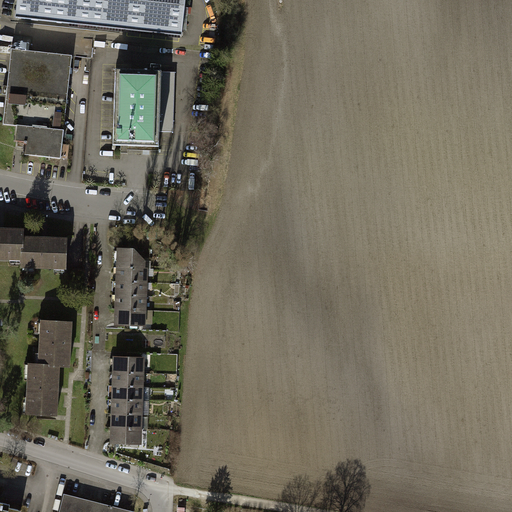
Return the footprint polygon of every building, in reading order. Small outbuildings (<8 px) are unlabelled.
[(21,0),(19,22),(185,40),(189,0),(21,0)] [(69,57),(10,50),(1,125),(13,126),(11,140),(24,141),(22,153),(57,157),(69,57)] [(160,67),(114,66),(112,144),(158,145),(160,67)] [(24,226),(0,225),(0,258),(20,259),(20,266),(67,268),(68,236),(23,234),(24,226)] [(134,246),(116,245),(113,324),(147,325),(149,266),(146,266),(146,260),(134,246)] [(72,320),(40,318),(38,362),(27,361),(24,414),(57,415),(60,365),(70,366),(72,320)] [(145,356),(113,355),(110,443),(142,444),(145,356)] [(134,511),(64,494),(58,511),(134,511)] [(10,504),(0,502),(0,511),(21,511),(21,510),(9,507),(10,504)]
